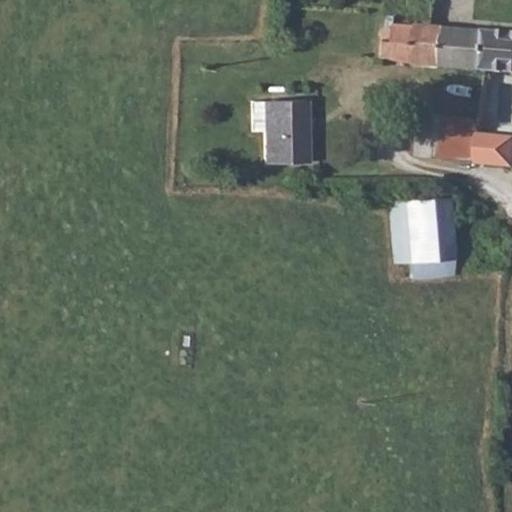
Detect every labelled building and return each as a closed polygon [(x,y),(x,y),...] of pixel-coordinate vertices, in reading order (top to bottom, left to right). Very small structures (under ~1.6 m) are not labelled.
[(383,33),(383,41),(395,41),(395,62),(487,72),(490,33),(433,28),(391,27),(383,33)] [(511,33),(490,33),(487,72),(511,73),(511,33)] [(295,103),(264,104),(265,134),(267,166),(290,165),(295,103)] [(295,103),(290,165),(307,165),(307,103),(295,103)] [(511,138),(481,137),(479,165),(511,168),(511,138)] [(410,261),(411,278),(456,274),(449,194),(391,200),(397,263),(410,261)]
